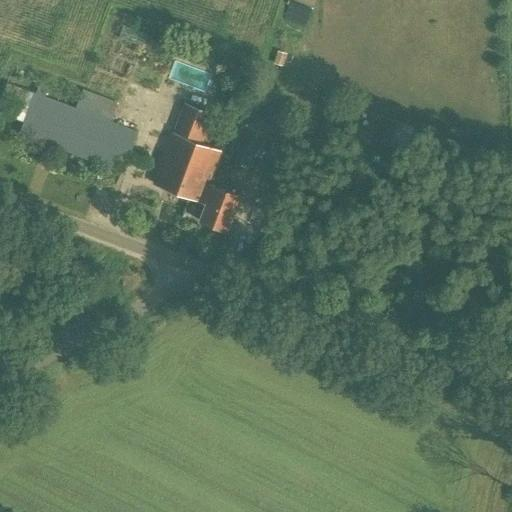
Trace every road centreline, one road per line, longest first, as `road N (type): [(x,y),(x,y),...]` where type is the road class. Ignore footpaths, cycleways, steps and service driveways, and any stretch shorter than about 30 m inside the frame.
road 1 (unclassified): [(511,383),(191,272)]
road 2 (unclassified): [(0,377),(191,272)]
road 3 (unclassified): [(191,272),(0,195)]
